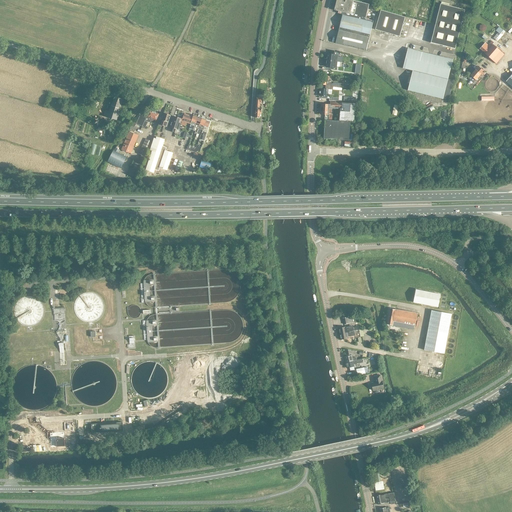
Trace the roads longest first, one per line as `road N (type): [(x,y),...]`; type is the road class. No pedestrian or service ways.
road 1 (secondary): [(0,489),(149,484),(312,456),(433,427),(511,383)]
road 2 (trunk): [(487,196),(0,200)]
road 3 (trunk): [(0,213),(475,209)]
road 4 (unclassified): [(258,127),(0,41)]
road 5 (tertiary): [(371,511),(321,284),(321,250)]
road 6 (tertiary): [(511,332),(461,272),(431,251),(393,244),(321,250)]
road 7 (unclassified): [(311,151),(511,152)]
road 8 (tertiary): [(311,151),(312,69),(326,0)]
